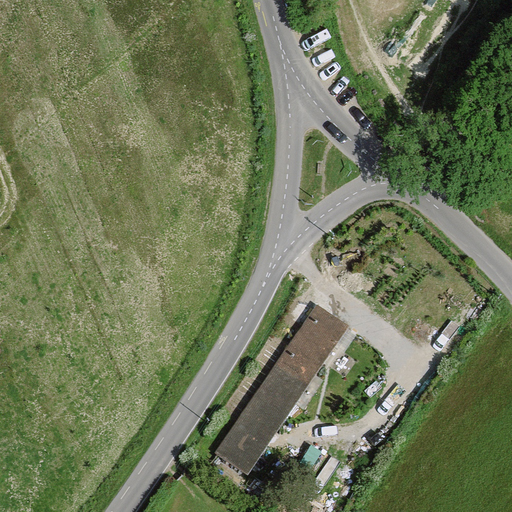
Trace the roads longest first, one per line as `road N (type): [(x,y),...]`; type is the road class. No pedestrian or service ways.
road 1 (tertiary): [(264,283),(221,363),(120,511)]
road 2 (tertiary): [(282,45),(289,177),(264,283)]
road 3 (tertiary): [(398,178),(330,117),(282,45)]
road 4 (tertiary): [(398,178),(324,215),(264,283)]
road 5 (tertiary): [(511,284),(398,178)]
